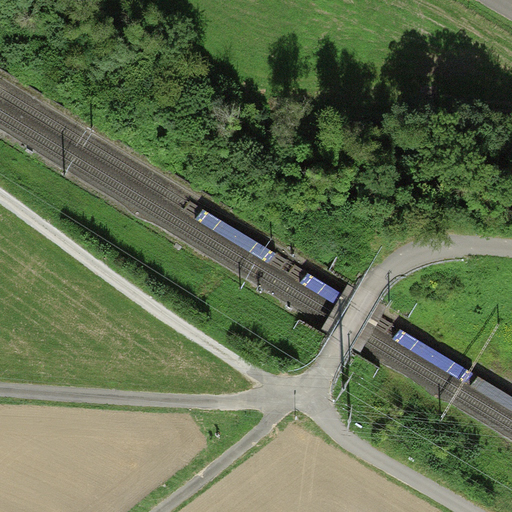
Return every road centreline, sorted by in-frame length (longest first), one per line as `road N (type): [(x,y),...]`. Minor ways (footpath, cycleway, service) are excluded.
road 1 (track): [(0,195),(295,397),(0,389)]
road 2 (unclassified): [(511,249),(434,246),(403,260),(373,284),(295,397)]
road 3 (residential): [(464,511),(379,462),(295,397)]
road 4 (residential): [(295,397),(159,511)]
